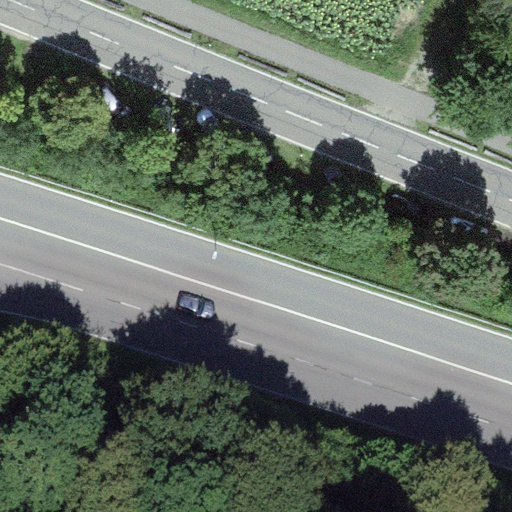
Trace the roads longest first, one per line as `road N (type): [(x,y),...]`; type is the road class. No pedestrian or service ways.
road 1 (tertiary): [(511,201),(11,0)]
road 2 (primary): [(511,387),(0,221)]
road 3 (tertiary): [(0,293),(361,388),(511,416)]
